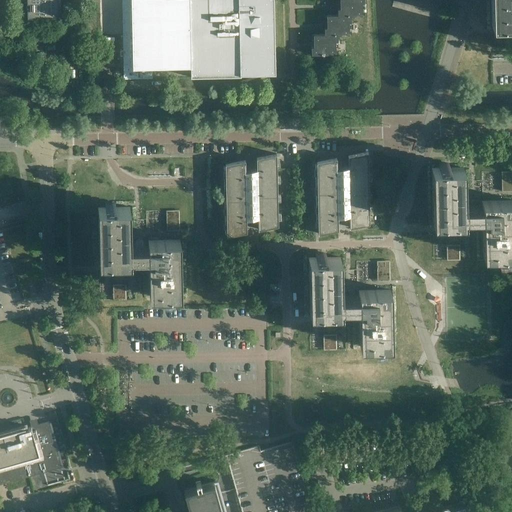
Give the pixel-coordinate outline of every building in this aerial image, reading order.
[(58,15),(58,0),(26,0),(27,3),(30,3),(30,6),(33,6),(33,9),(27,9),(27,18),(57,17),(58,15)] [(152,78),(150,78),(150,68),(191,67),(275,66),(272,0),(121,0),(123,64),(124,79),(152,78)] [(364,0),(339,0),(340,4),(340,9),(338,9),(338,15),(351,15),(351,16),(362,16),(362,3),(364,3),(364,0)] [(511,0),(490,0),(492,26),(511,25),(511,0)] [(351,22),(351,16),(351,15),(338,15),(326,15),(327,23),(327,28),(324,28),(325,34),(338,34),(338,35),(349,35),(349,22),(351,22)] [(338,41),(338,35),(338,34),(325,34),(313,35),(313,42),(314,42),(314,47),(311,47),(311,55),(336,54),(335,41),(338,41)] [(318,234),(338,230),(338,218),(349,216),(349,227),(369,223),(368,152),(348,156),(348,167),(337,170),(336,158),(316,162),(318,234)] [(225,164),(227,236),(247,232),(246,220),(258,218),(258,229),(278,225),(276,154),(256,158),(257,169),(245,172),(245,160),(225,164)] [(464,208),(463,167),(432,168),(433,223),(465,223),(465,216),(473,215),(481,215),(482,216),(483,256),(511,255),(511,200),(481,201),(482,208),(464,208)] [(98,208),(99,263),(131,262),(131,257),(131,256),(131,255),(137,255),(137,256),(137,255),(142,255),(143,255),(148,255),(149,296),(181,295),(181,294),(178,294),(177,240),(180,240),(148,240),(148,247),(139,248),(131,248),(130,207),(98,208)] [(449,244),(449,258),(462,258),(462,243),(449,244)] [(308,258),(308,259),(310,313),(312,313),(341,312),(341,306),(342,306),(342,305),(347,305),(347,310),(350,309),(353,309),(353,305),(358,305),(359,305),(360,346),(392,345),(390,290),(359,291),(359,298),(341,298),(340,257),(308,258)] [(115,298),(127,297),(127,283),(115,283),(115,298)] [(267,314),(267,329),(280,329),(280,314),(267,314)] [(0,365),(35,357),(28,327),(0,334),(0,365)] [(49,422),(37,425),(37,424),(36,424),(36,423),(35,423),(34,423),(34,424),(33,424),(33,425),(33,426),(26,428),(25,426),(0,433),(0,482),(28,474),(28,477),(46,472),(45,470),(61,465),(61,467),(62,467),(58,453),(55,453),(47,423),(49,422)] [(310,511),(291,443),(261,452),(259,446),(208,460),(211,472),(213,472),(214,472),(215,472),(216,472),(216,473),(217,473),(218,474),(218,475),(219,476),(219,477),(219,478),(218,479),(218,480),(217,481),(215,483),(214,483),(201,486),(185,490),(190,511),(310,511)] [(465,511),(463,503),(432,511),(400,511),(399,507),(382,511),(465,511)]
